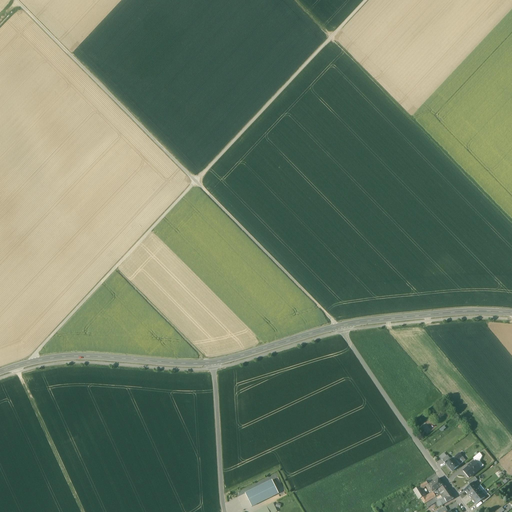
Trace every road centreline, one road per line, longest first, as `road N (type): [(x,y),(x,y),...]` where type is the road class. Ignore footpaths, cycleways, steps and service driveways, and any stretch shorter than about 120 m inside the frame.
road 1 (track): [(338,326),(15,0)]
road 2 (track): [(331,36),(33,362)]
road 3 (track): [(511,221),(331,36)]
road 4 (secondary): [(0,371),(75,356),(211,362)]
road 5 (secondary): [(338,326),(511,313)]
road 6 (track): [(15,366),(82,511)]
road 7 (unclassified): [(211,362),(222,499)]
road 8 (residential): [(389,402),(468,511)]
road 9 (track): [(209,363),(115,267)]
road 10 (secondary): [(211,362),(338,326)]
